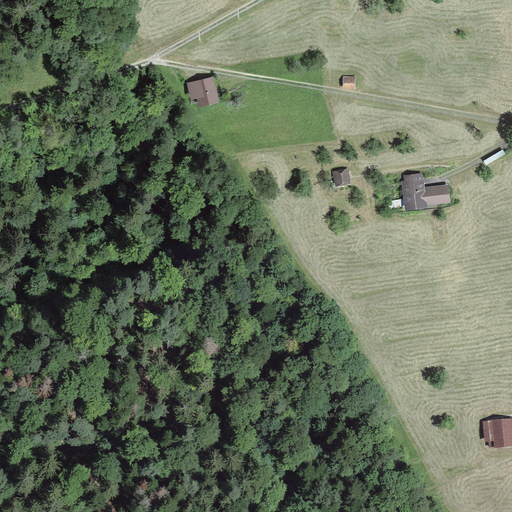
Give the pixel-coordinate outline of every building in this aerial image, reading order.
[(213,76),(186,83),(190,100),(196,98),(198,107),(219,102),(213,76)] [(356,89),(356,76),(343,76),(343,89),(356,89)] [(351,184),(348,168),(332,171),(335,187),(351,184)] [(451,202),(449,184),(425,187),(424,180),(421,173),(403,175),(404,180),(401,181),(404,199),(388,201),(389,208),(405,206),(405,210),(428,207),(428,205),(451,202)] [(511,420),(482,423),(484,444),(488,444),(489,449),(493,449),(494,451),(511,449),(511,420)]
